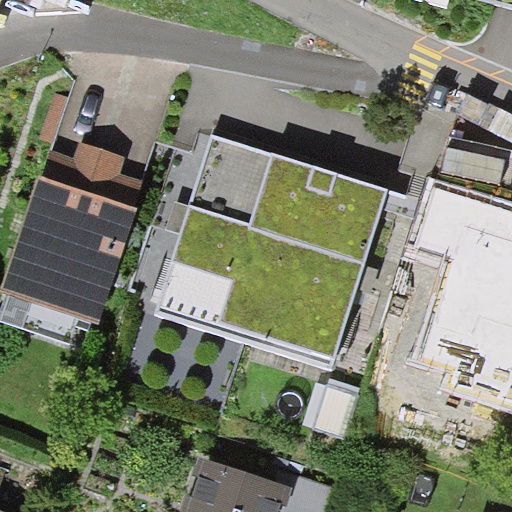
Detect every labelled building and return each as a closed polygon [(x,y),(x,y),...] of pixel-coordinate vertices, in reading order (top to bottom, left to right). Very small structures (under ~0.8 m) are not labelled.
[(511,0),(473,0),(511,9),(511,0)] [(0,291),(94,325),(145,183),(123,175),(129,159),(82,143),(75,163),(50,154),(0,291)] [(328,369),(382,197),(212,144),(188,222),(159,316),(328,369)] [(511,361),(511,230),(480,354),(511,361)] [(282,511),(287,498),(190,468),(176,511),(282,511)]
